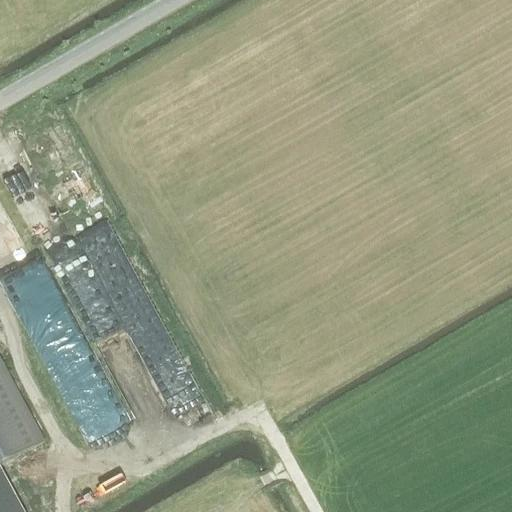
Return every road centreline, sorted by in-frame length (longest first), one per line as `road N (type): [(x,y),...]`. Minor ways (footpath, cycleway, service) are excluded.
road 1 (track): [(315,511),(259,408),(143,473),(37,461),(21,469)]
road 2 (track): [(63,511),(65,464),(0,305)]
road 3 (tertiary): [(0,101),(176,0)]
